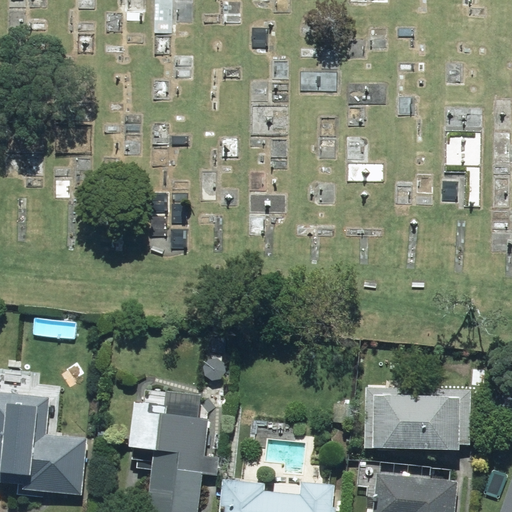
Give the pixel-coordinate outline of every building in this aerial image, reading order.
[(469,410),(470,382),(453,382),(453,393),(364,389),(362,453),(456,456),(457,410),(469,410)] [(201,396),(143,393),(142,406),(130,405),(128,455),(150,456),(147,511),(200,511),(202,477),(225,478),(226,458),(205,457),(206,421),(200,420),(201,396)] [(46,400),(0,396),(0,487),(16,489),(16,495),(87,499),(90,440),(44,437),(46,400)] [(511,511),(511,469),(496,511),(511,511)] [(454,511),(456,482),(375,478),(373,511),(454,511)] [(266,482),(220,480),(218,511),(334,511),(335,508),(332,508),(333,485),(297,483),(297,494),(265,493),(266,482)]
